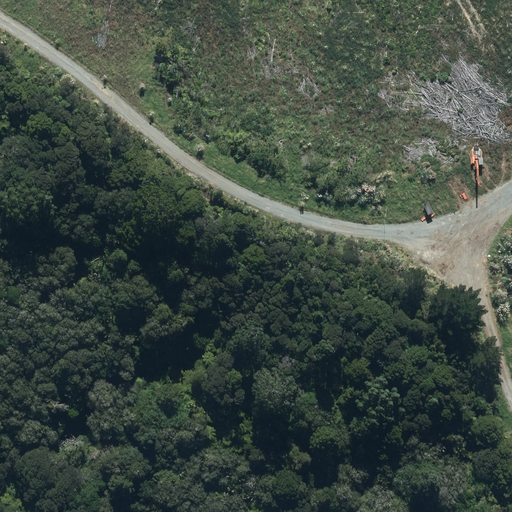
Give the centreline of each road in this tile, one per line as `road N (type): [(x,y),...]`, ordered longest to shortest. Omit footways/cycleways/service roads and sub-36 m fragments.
road 1 (track): [(511,180),(490,195),(401,214),(283,199),(211,158),(0,8)]
road 2 (track): [(511,336),(490,195)]
